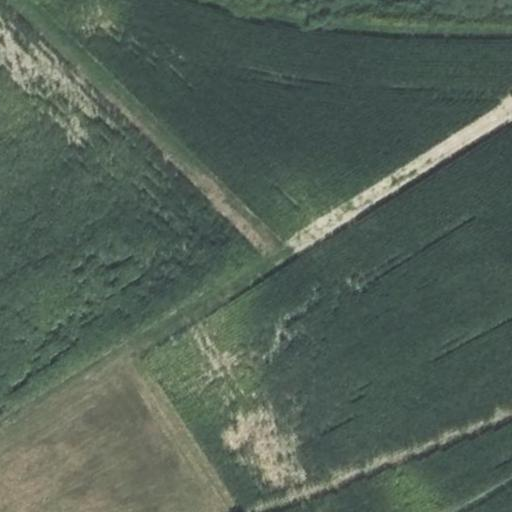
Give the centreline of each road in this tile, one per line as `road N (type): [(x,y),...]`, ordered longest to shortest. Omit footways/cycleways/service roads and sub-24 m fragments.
road 1 (track): [(17,0),(305,278),(209,298),(0,410)]
road 2 (track): [(511,7),(307,0)]
